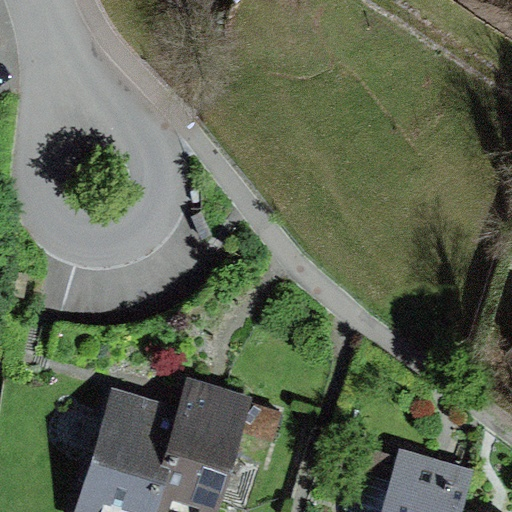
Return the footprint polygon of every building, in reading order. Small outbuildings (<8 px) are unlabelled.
[(160,0),(189,44),(237,13),(228,0),(160,0)] [(138,314),(78,307),(63,356),(128,368),(162,366),(212,352),(241,332),(270,297),(287,276),(246,246),(207,287),(176,303),(138,314)] [(511,341),(511,342),(496,361),(511,375),(511,341)] [(205,365),(168,486),(228,504),(265,383),(224,371),(205,365)] [(131,511),(159,511),(195,395),(129,375),(91,500),(131,511)] [(450,511),(462,470),(397,451),(389,480),(359,471),(349,505),(373,511),(450,511)]
